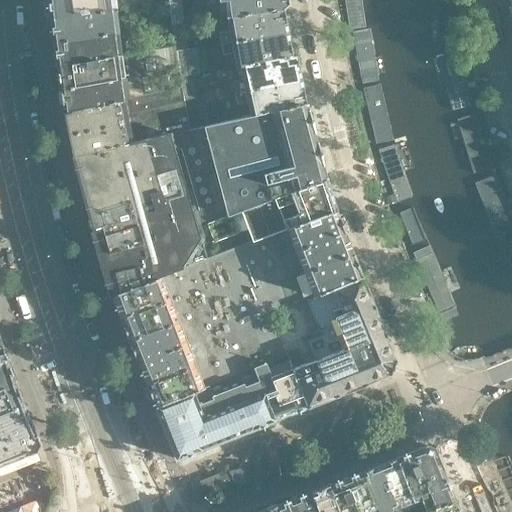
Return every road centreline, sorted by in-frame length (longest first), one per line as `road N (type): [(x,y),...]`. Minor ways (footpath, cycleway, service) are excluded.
road 1 (tertiary): [(155,511),(53,242),(24,120),(9,0)]
road 2 (residential): [(313,0),(345,178),(435,404)]
road 3 (tertiary): [(0,187),(35,315),(107,511)]
